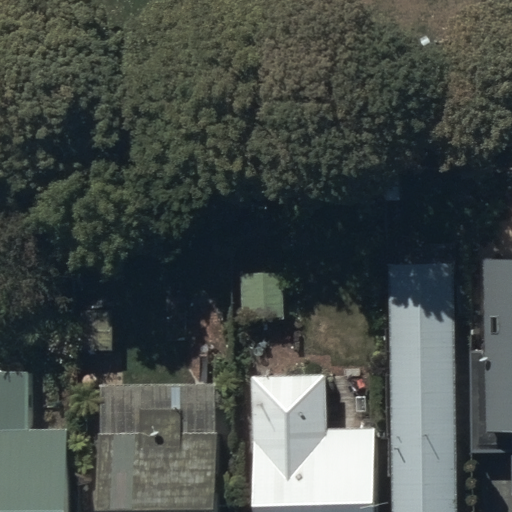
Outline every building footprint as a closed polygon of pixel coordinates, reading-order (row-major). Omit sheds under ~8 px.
[(493,343),(473,343),(474,442),(511,442),(511,468),(511,242),(491,243),(493,343)] [(463,511),(460,252),(392,254),(395,511),(463,511)] [(285,261),(241,262),(242,315),(287,314),(285,261)] [(334,367),(259,369),(262,511),(383,511),(384,421),(334,421),(334,367)] [(41,372),(0,372),(0,511),(74,511),(73,428),(42,429),(41,372)] [(219,511),(219,383),(104,384),(104,511),(219,511)]
